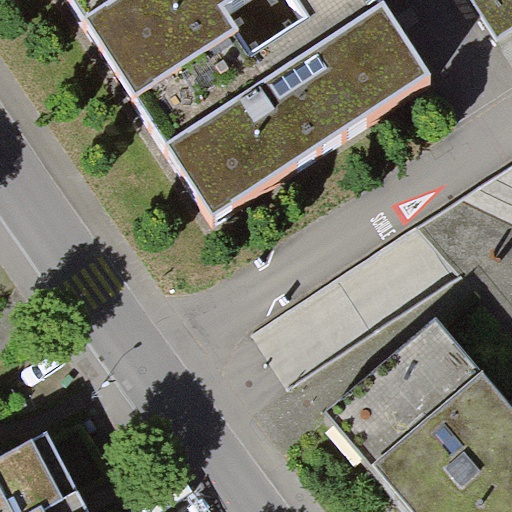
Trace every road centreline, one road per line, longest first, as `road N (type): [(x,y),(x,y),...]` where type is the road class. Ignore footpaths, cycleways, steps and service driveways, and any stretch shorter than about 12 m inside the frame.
road 1 (residential): [(511,120),(149,368)]
road 2 (residential): [(0,151),(149,368)]
road 3 (residential): [(149,368),(249,511)]
